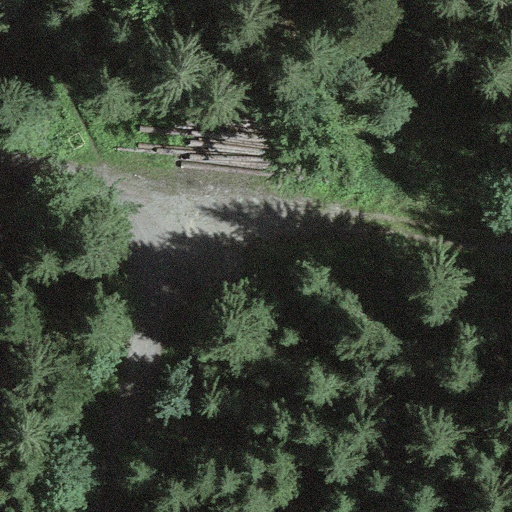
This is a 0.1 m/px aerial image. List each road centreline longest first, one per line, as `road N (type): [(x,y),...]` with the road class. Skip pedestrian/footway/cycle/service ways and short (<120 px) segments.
road 1 (track): [(0,152),(168,212),(511,239)]
road 2 (track): [(168,212),(140,382),(98,511)]
